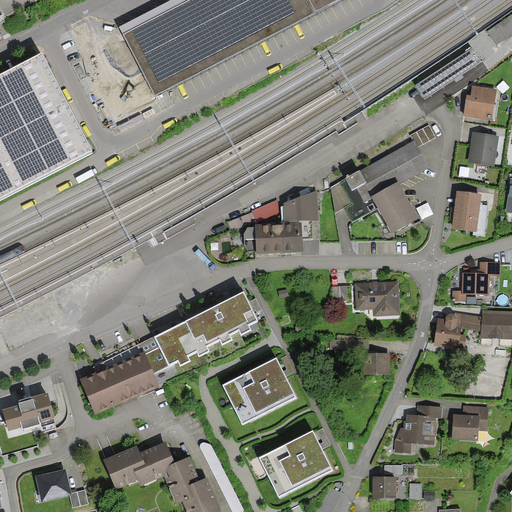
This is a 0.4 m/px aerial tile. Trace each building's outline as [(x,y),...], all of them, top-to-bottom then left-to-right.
[(188,0),(122,35),(142,73),(124,82),(136,106),(338,0),(188,0)] [(511,14),(487,32),(497,46),(511,35),(511,14)] [(472,50),(416,86),(425,99),(481,63),(472,50)] [(0,200),(93,153),(42,55),(0,76),(0,200)] [(492,122),(497,90),(472,87),(471,95),(468,95),(467,102),(465,117),(492,122)] [(414,141),(418,148),(436,138),(428,125),(410,135),(414,141)] [(499,138),(474,135),(470,163),(495,167),(496,156),(499,138)] [(399,184),(429,168),(418,148),(414,141),(330,187),(335,212),(343,208),(351,222),(362,216),(364,218),(377,211),(392,235),(419,220),(399,184)] [(302,226),(302,224),(320,223),(318,192),(282,209),(283,227),(302,226)] [(482,196),(457,193),(454,217),(452,230),(473,233),(473,236),(485,237),(489,207),(480,206),(482,196)] [(255,212),(230,221),(232,229),(282,212),(278,201),(254,209),(255,212)] [(283,227),(256,227),(256,256),(303,255),(302,226),(283,227)] [(480,275),(464,274),(464,292),(453,292),(453,302),(466,302),(466,296),(489,296),(490,277),(500,277),(501,264),(480,263),(480,275)] [(399,315),(398,283),(355,285),(356,310),(374,309),(374,316),(399,315)] [(347,287),(333,288),(334,301),(348,300),(347,287)] [(244,292),(154,337),(159,347),(146,354),(154,373),(178,361),(181,366),(190,360),(187,355),(197,350),(200,355),(210,351),(207,345),(220,338),(222,344),(232,339),(229,334),(238,329),(241,334),(251,329),(248,324),(258,319),(244,292)] [(256,298),(251,301),(257,313),(262,310),(256,298)] [(511,311),(483,311),(483,318),(454,314),(454,316),(451,315),(447,318),(446,321),(438,319),(434,347),(458,350),(459,347),(465,348),(466,337),(461,336),(462,330),(481,332),(481,339),(511,340),(511,311)] [(8,349),(36,341),(31,323),(16,327),(18,336),(5,339),(8,349)] [(307,326),(296,328),(297,335),(308,334),(307,326)] [(145,352),(146,354),(159,347),(154,337),(138,344),(142,353),(145,352)] [(370,340),(330,340),(330,351),(370,350),(370,340)] [(81,379),(96,415),(160,388),(154,373),(146,354),(145,352),(142,353),(81,379)] [(390,376),(390,354),(377,354),(363,354),(363,376),(390,376)] [(277,359),(223,385),(242,423),(296,397),(277,359)] [(42,424),(42,427),(55,423),(54,419),(56,418),(48,392),(20,400),(21,404),(3,409),(10,432),(22,428),(23,429),(42,424)] [(416,417),(407,416),(407,423),(404,423),(404,429),(395,440),(395,453),(412,454),(413,446),(435,447),(437,420),(441,421),(442,408),(417,406),(416,417)] [(463,417),(454,417),(453,440),(477,441),(478,430),(487,430),(488,408),(464,407),(463,417)] [(313,433),(260,459),(279,497),(333,470),(313,433)] [(212,463),(220,459),(210,441),(203,445),(212,463)] [(187,511),(221,511),(207,478),(200,481),(190,458),(176,464),(167,442),(140,454),(138,447),(105,461),(117,490),(139,481),(142,487),(165,477),(177,504),(183,501),(187,511)] [(403,466),(385,467),(385,475),(403,475),(403,466)] [(42,504),(70,497),(72,497),(71,494),(66,472),(36,479),(42,504)] [(397,479),(373,479),(373,500),(397,500),(397,484),(397,479)] [(422,485),(410,485),(410,500),(422,500),(422,485)] [(71,494),(72,497),(70,497),(73,509),(90,505),(86,490),(71,494)] [(435,491),(424,492),(425,500),(427,500),(427,502),(433,502),(432,500),(435,500),(435,491)]
